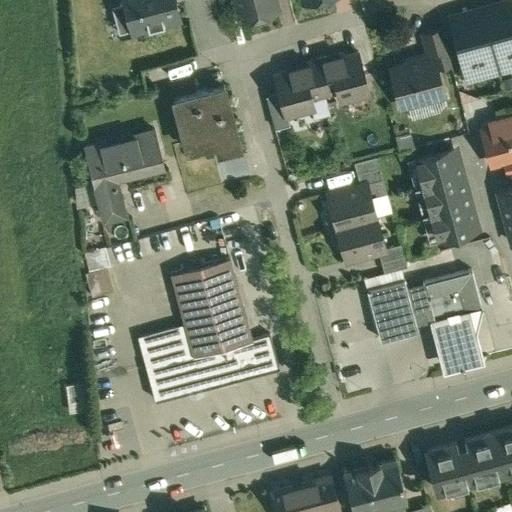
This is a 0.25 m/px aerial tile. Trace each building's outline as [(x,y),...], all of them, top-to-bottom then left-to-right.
[(123,0),(124,1),(112,4),(119,29),(131,26),(132,29),(148,25),(147,21),(162,17),(163,20),(179,16),(174,0),(123,0)] [(234,0),(240,18),(277,8),(275,0),(234,0)] [(511,0),(493,0),(481,4),(497,65),(511,61),(511,0)] [(481,4),(454,11),(451,16),(467,73),(497,65),(481,4)] [(441,25),(421,31),(426,51),(431,49),(435,64),(450,60),(441,25)] [(341,50),(314,57),(324,92),(337,88),(339,96),(368,88),(357,49),(342,53),(341,50)] [(426,51),(412,55),(407,60),(407,61),(390,65),(400,103),(443,92),(435,64),(431,49),(426,51)] [(314,57),(287,65),(288,68),(273,72),(284,112),(313,103),(311,95),(324,92),(314,57)] [(223,83),(173,96),(184,140),(213,132),(217,147),(238,142),(223,83)] [(511,113),(489,120),(491,126),(481,128),(490,161),(503,158),(511,155),(511,113)] [(163,161),(154,126),(84,144),(102,214),(124,208),(115,174),(163,161)] [(454,145),(414,156),(421,183),(422,184),(446,177),(446,178),(462,174),(454,145)] [(376,154),(353,160),(359,182),(367,180),(367,181),(382,177),(376,154)] [(511,155),(503,158),(507,172),(511,170),(511,155)] [(446,178),(446,177),(422,184),(421,183),(414,185),(422,214),(429,211),(429,210),(453,204),(453,203),(469,198),(462,174),(446,178)] [(359,182),(326,191),(335,224),(376,213),(367,181),(367,180),(359,182)] [(511,185),(498,189),(505,215),(511,213),(511,185)] [(469,198),(453,203),(453,204),(429,210),(429,211),(436,238),(477,227),(469,198)] [(376,213),(335,224),(344,257),(377,248),(385,246),(384,245),(376,213)] [(400,241),(384,245),(385,246),(377,248),(383,270),(406,264),(400,241)] [(104,245),(85,250),(90,269),(109,263),(104,245)] [(229,255),(170,271),(184,323),(138,336),(155,398),(278,364),(269,331),(251,336),(229,255)] [(424,281),(434,318),(481,305),(471,269),(424,281)] [(406,286),(404,276),(366,286),(380,339),(418,329),(416,323),(406,286)] [(416,323),(429,319),(434,318),(424,281),(406,286),(416,323)] [(434,318),(429,319),(443,370),(483,359),(476,329),(481,305),(434,318)] [(511,424),(464,438),(466,443),(457,445),(456,440),(426,449),(436,488),(511,467),(511,424)] [(395,455),(342,469),(353,511),(355,511),(406,498),(395,455)] [(330,474),(270,490),(275,511),(320,511),(339,507),(330,474)] [(432,511),(429,502),(404,509),(404,511),(432,511)]
